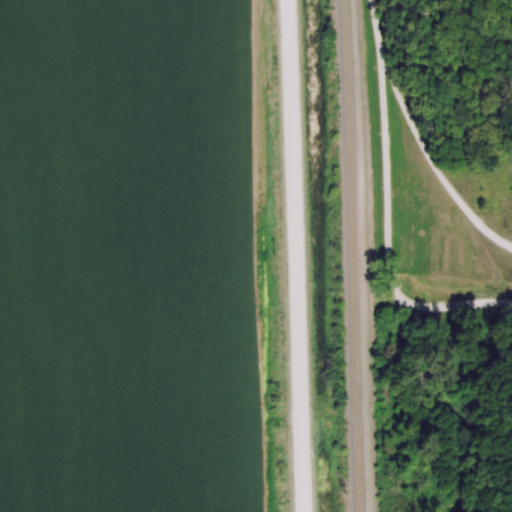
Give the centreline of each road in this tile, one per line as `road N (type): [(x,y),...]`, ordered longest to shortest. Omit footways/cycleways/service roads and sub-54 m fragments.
road 1 (tertiary): [(303,511),(288,0)]
road 2 (residential): [(377,0),(390,278),(420,306),(511,305)]
